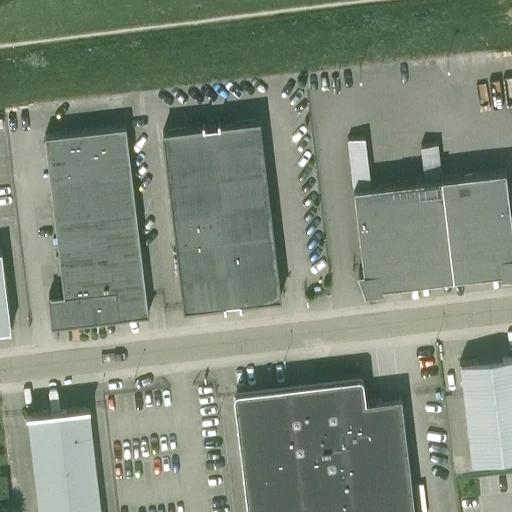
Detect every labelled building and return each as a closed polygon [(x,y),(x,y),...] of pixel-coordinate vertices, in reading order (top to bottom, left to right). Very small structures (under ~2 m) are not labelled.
[(183,307),(280,296),(258,119),(162,130),(183,307)] [(147,310),(130,165),(125,124),(43,134),(63,293),(49,294),(49,293),(48,294),(51,323),(68,321),(68,320),(76,319),(76,324),(94,322),(94,318),(148,312),(148,310),(147,310)] [(511,224),(505,168),(369,184),(364,135),(346,137),(362,270),(357,271),(362,284),(365,290),(380,288),(380,289),(381,289),(381,285),(499,271),(500,275),(501,274),(511,272),(511,224)] [(446,140),(432,141),(432,173),(446,173),(446,140)] [(0,329),(10,328),(1,248),(0,247),(0,329)] [(471,461),(511,456),(511,354),(459,361),(462,386),(471,461)] [(414,511),(400,394),(361,399),(358,379),(237,394),(250,511),(414,511)] [(99,511),(87,407),(89,407),(89,405),(25,412),(26,415),(28,414),(39,511),(99,511)]
